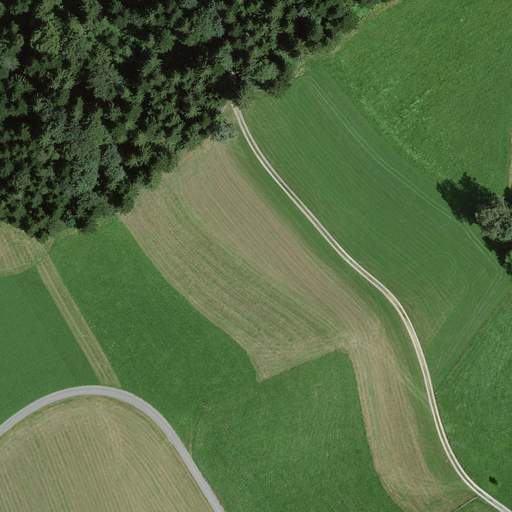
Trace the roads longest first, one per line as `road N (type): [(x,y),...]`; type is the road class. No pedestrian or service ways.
road 1 (track): [(216,0),(235,63),(234,96),(253,144),(406,319),(458,472),(506,511)]
road 2 (track): [(0,274),(39,258),(69,198),(66,112),(85,35),(81,0)]
road 3 (track): [(0,431),(67,392),(123,395),(163,424),(219,511)]
